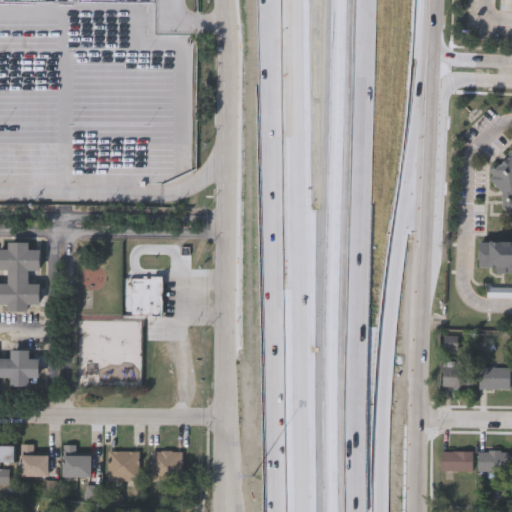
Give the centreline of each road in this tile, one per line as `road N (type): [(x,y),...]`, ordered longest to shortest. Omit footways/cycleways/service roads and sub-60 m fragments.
road 1 (secondary): [(420,511),(431,0)]
road 2 (motorway): [(355,511),(364,0)]
road 3 (secondary): [(230,0),(228,482)]
road 4 (motorway): [(380,511),(395,259),(428,68)]
road 5 (motorway): [(293,109),(294,511)]
road 6 (residential): [(424,254),(437,225),(444,93),(460,80),(511,73)]
road 7 (residential): [(0,416),(227,418)]
